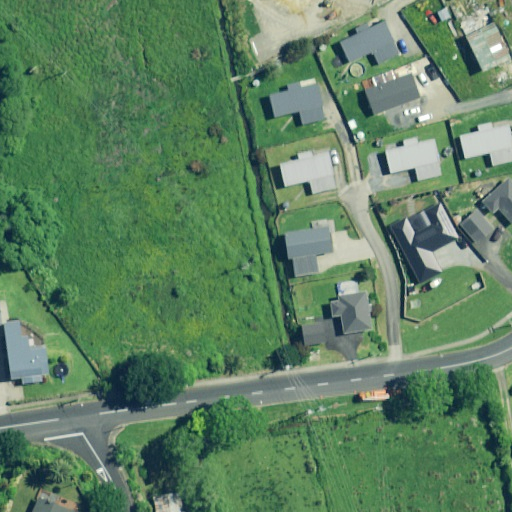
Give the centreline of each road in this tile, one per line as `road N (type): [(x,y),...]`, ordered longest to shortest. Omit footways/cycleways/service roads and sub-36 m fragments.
road 1 (residential): [(77,416),(440,369),(511,347)]
road 2 (unknown): [(393,375),(386,269),(357,201)]
